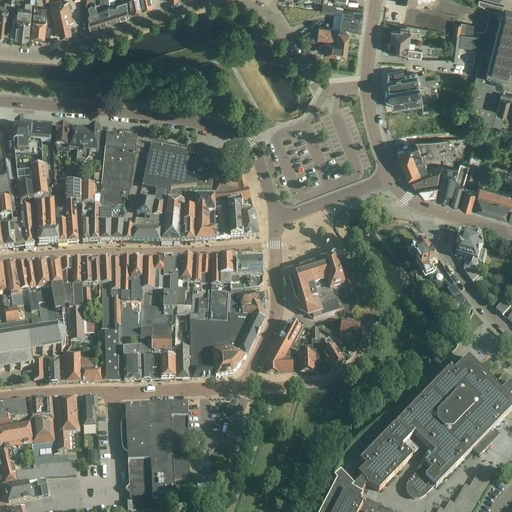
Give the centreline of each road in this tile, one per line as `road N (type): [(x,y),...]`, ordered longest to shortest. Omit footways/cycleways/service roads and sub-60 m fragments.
road 1 (secondary): [(277,219),(255,153),(240,136),(151,114),(0,101)]
road 2 (residential): [(247,378),(226,388),(0,398)]
road 3 (residential): [(210,0),(54,54),(0,51)]
road 4 (residential): [(247,378),(269,386),(338,376),(362,350),(365,307)]
road 5 (residential): [(443,213),(439,249),(511,333)]
road 6 (residential): [(323,94),(272,19),(240,0)]
